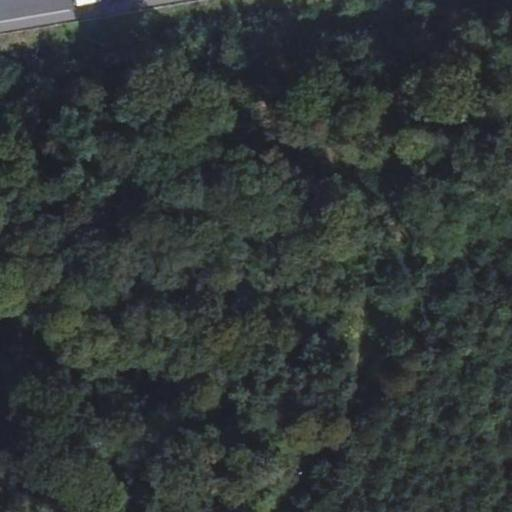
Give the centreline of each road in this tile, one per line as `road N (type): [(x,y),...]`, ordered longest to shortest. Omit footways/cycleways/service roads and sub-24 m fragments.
road 1 (track): [(511,5),(297,28),(356,205),(365,307),(351,361),(274,511)]
road 2 (track): [(297,28),(0,90)]
